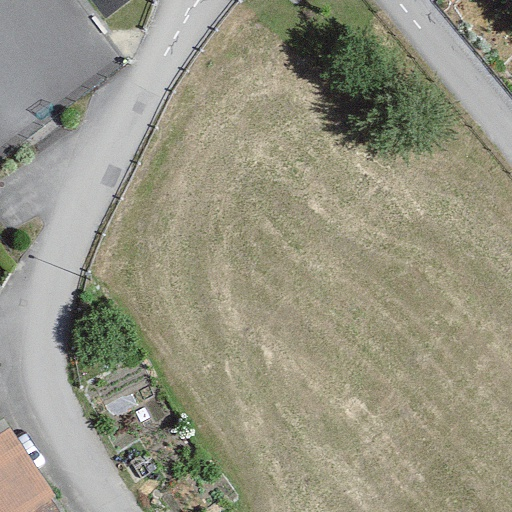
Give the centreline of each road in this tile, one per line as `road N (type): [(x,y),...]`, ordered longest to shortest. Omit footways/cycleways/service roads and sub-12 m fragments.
road 1 (residential): [(194,0),(120,111),(34,281),(20,373),(37,440),(96,511)]
road 2 (residential): [(511,137),(402,0)]
